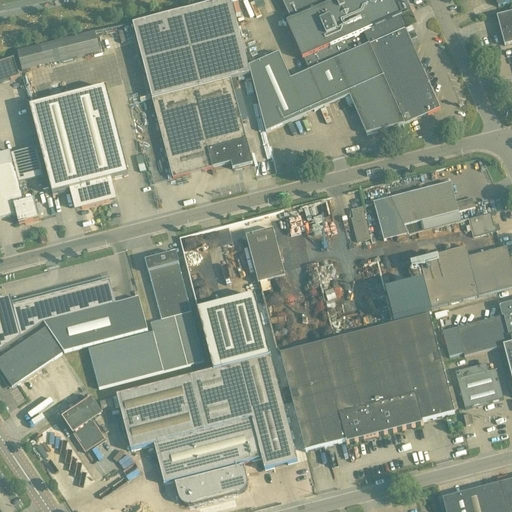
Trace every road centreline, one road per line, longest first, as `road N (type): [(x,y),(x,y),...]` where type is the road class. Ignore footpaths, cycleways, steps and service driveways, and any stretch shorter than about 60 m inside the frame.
road 1 (unclassified): [(0,267),(499,139)]
road 2 (unclassified): [(306,511),(511,459)]
road 3 (unclassified): [(499,139),(435,0)]
